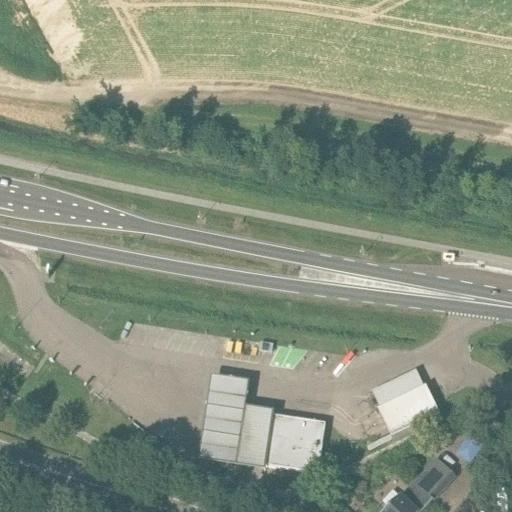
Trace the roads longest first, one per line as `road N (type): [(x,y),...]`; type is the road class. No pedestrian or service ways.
road 1 (track): [(0,89),(122,97),(254,92),(511,136)]
road 2 (primary): [(487,301),(438,284),(0,196)]
road 3 (primary): [(0,232),(296,286),(435,304),(487,301)]
road 4 (tertiary): [(175,511),(0,456)]
